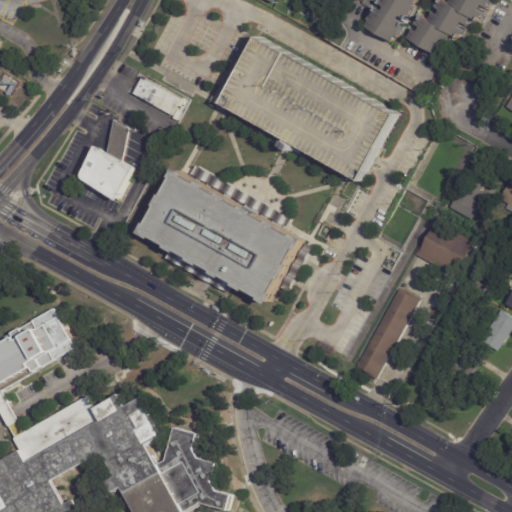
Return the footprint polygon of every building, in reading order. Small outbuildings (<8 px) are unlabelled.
[(366,0),(374,3),(371,9),(364,5),(366,0)] [(418,7),(410,21),(403,16),(401,20),(407,24),(399,38),(398,37),(395,42),(368,26),(371,22),(368,20),(371,16),(372,17),(378,7),(385,11),(387,8),(380,3),(381,0),(419,0),(416,6),(418,7)] [(492,0),(489,8),(488,8),(484,6),(482,11),(487,14),(486,15),(485,15),(481,21),(473,17),(470,23),(471,24),(470,26),(464,23),(462,28),(467,31),(463,40),(452,34),(440,56),(409,39),(413,32),(412,31),(413,28),(419,32),(422,27),(416,24),(417,22),(418,22),(422,16),(430,20),(433,14),(432,14),(433,12),(440,15),(442,11),(436,7),(437,4),(438,5),(440,0),(445,0),(450,3),(451,0),(492,0)] [(270,41),(405,116),(369,182),(226,104),(263,37),(270,41)] [(140,76),(179,98),(170,114),(131,92),(140,76)] [(7,77),(14,81),(12,84),(13,85),(12,86),(11,86),(4,82),(7,77)] [(14,85),(18,88),(12,97),(8,95),(14,85)] [(117,199),(82,180),(81,174),(96,146),(106,151),(112,118),(127,126),(121,160),(134,167),(117,199)] [(295,147),(305,152),(302,158),(292,152),(295,147)] [(480,164),(493,172),(476,201),(483,205),(473,220),(451,207),(478,163),(480,164)] [(230,184),(291,219),(284,232),(299,240),(300,238),(310,244),(309,246),(314,248),(289,292),(283,289),(277,299),(279,300),(274,310),(265,305),(266,303),(251,294),(250,296),(239,290),(240,288),(232,284),(227,294),(165,259),(170,249),(156,241),(155,243),(143,237),(149,227),(151,228),(161,211),(159,209),(165,198),(167,199),(176,182),(174,181),(180,171),(188,176),(195,165),(230,184)] [(511,206),(503,201),(511,184),(511,206)] [(458,278),(420,257),(439,222),(478,244),(459,278),(458,278)] [(422,303),(379,380),(359,368),(401,291),(422,303)] [(0,343),(54,308),(76,350),(0,392),(0,343)] [(511,316),(511,336),(501,353),(484,341),(504,311),(511,316)] [(487,361),(481,370),(478,368),(475,371),(481,375),(471,390),(450,374),(461,359),(466,362),(478,345),(491,355),(487,361)] [(13,438),(88,397),(95,409),(119,395),(126,407),(142,400),(166,438),(149,447),(159,467),(165,463),(174,428),(198,435),(192,451),(198,461),(216,466),(211,482),(215,493),(233,497),(229,511),(201,507),(191,511),(0,511),(0,479),(1,479),(0,476),(0,463),(21,452),(13,438)]
